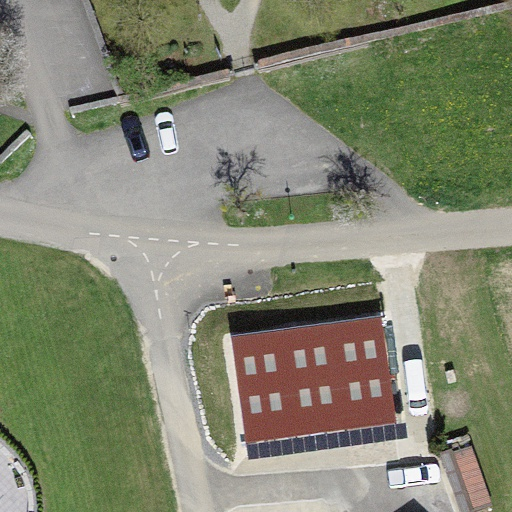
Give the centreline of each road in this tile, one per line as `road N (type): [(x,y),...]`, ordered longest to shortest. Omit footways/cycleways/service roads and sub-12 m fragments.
road 1 (residential): [(158,249),(332,253),(511,236)]
road 2 (residential): [(158,249),(159,326),(199,511)]
road 3 (residential): [(0,215),(158,249)]
